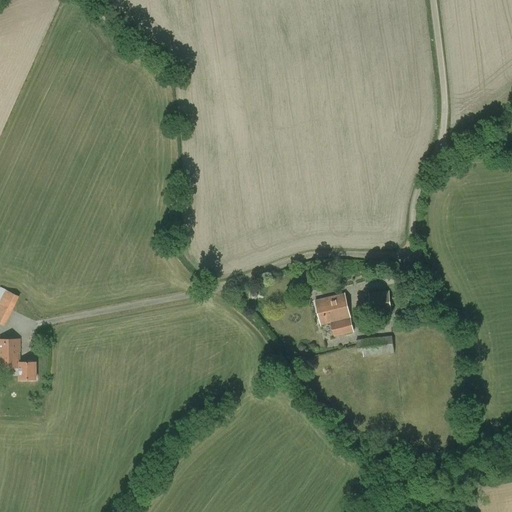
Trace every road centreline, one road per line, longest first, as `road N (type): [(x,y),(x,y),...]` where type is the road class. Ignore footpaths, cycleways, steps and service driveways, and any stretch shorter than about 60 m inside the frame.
road 1 (unclassified): [(413,255),(311,255),(195,293),(26,325)]
road 2 (unclassified): [(413,255),(413,208),(443,123),(432,0)]
